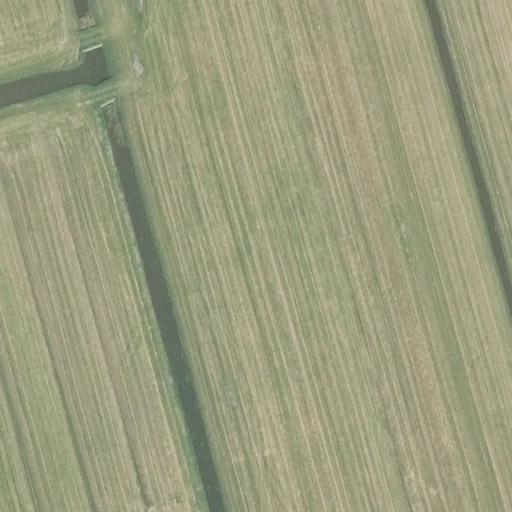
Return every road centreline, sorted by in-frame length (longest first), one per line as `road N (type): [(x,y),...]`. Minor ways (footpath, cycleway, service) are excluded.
road 1 (track): [(0,121),(129,77),(109,0)]
road 2 (track): [(0,64),(121,31)]
